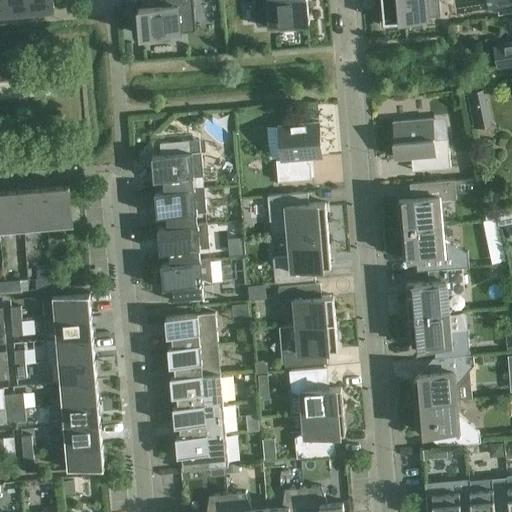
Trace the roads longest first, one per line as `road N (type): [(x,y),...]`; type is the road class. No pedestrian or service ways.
road 1 (residential): [(390,511),(341,0)]
road 2 (residential): [(145,511),(121,173)]
